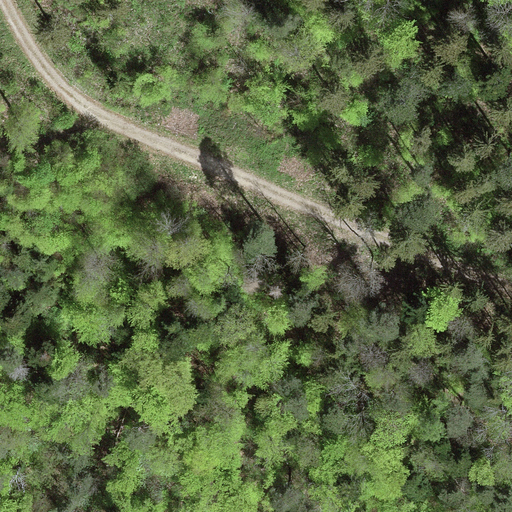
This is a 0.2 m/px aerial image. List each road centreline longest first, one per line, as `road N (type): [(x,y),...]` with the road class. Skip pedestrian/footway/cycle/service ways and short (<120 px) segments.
road 1 (track): [(511,287),(106,128)]
road 2 (track): [(106,128),(47,82),(2,0)]
